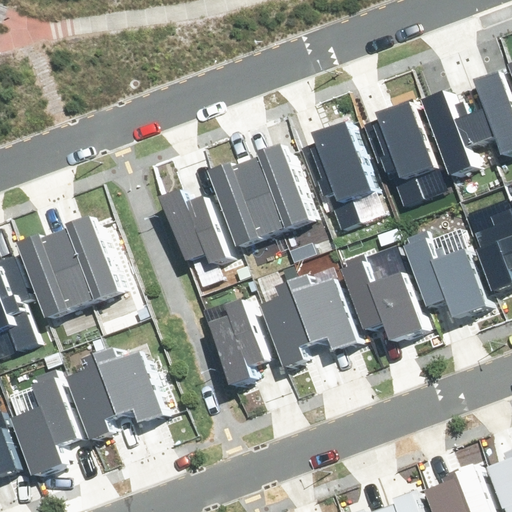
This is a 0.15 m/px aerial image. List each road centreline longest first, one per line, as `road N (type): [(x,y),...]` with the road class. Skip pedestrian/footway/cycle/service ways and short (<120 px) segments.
road 1 (residential): [(0,159),(426,0)]
road 2 (residential): [(141,511),(511,370)]
